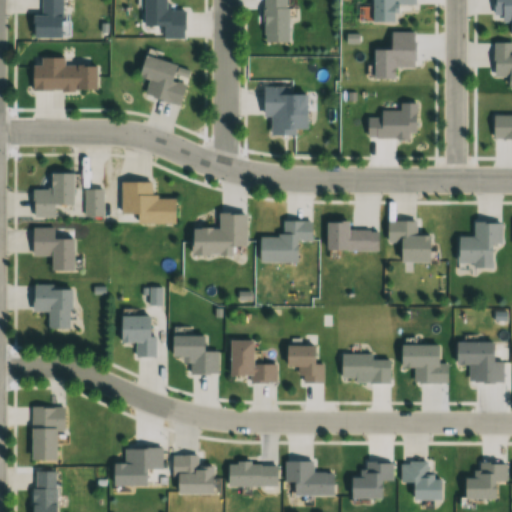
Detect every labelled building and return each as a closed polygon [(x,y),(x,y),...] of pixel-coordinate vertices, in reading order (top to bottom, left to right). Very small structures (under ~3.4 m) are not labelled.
[(31,38),(62,38),(61,0),(39,0),(39,14),(31,14),(31,38)] [(140,0),(140,26),(161,26),(161,37),(183,37),(183,8),(169,8),(169,0),(140,0)] [(286,0),(262,0),(262,40),(286,41),(286,0)] [(415,3),(415,0),(369,0),(369,20),(395,20),(395,3),(415,3)] [(392,66),(410,66),(411,32),(388,32),(388,50),(370,49),(370,78),(391,78),(392,66)] [(511,42),(491,42),(491,77),(505,77),(505,87),(511,87),(511,53),(511,54),(511,42)] [(143,95),(179,105),(185,85),(170,80),(175,64),(142,55),(135,78),(147,81),(143,95)] [(63,57),(39,57),(39,65),(30,65),(30,90),(94,90),(94,65),(63,65),(63,57)] [(306,93),(292,93),(292,81),(262,80),(262,115),(270,115),(270,132),(306,132),(306,93)] [(414,103),(396,103),(396,109),(379,109),(379,117),(364,117),(364,138),(414,138),(414,103)] [(511,113),(489,113),(489,138),(511,137),(511,113)] [(55,216),(55,204),(72,203),(72,173),(49,173),(49,189),(31,189),(32,216),(55,216)] [(135,222),(174,222),(174,196),(151,196),(151,182),(120,182),(120,212),(135,212),(135,222)] [(84,188),(84,216),(103,216),(103,188),(84,188)] [(257,262),(295,262),(295,241),(310,241),(310,221),(281,220),(281,236),(257,236),(257,262)] [(322,251),(376,251),(376,229),(346,229),(346,221),(322,221),(322,251)] [(384,221),(384,242),(395,242),(395,261),(426,262),(426,235),(413,235),(413,221),(384,221)] [(454,262),(471,262),(471,267),(491,267),(491,243),(498,243),(498,223),(470,223),(470,237),(454,237),(454,262)] [(71,237),(55,237),(55,227),(31,227),(31,255),(49,255),(49,270),(71,270),(71,237)] [(31,311),(46,311),(46,327),(69,327),(69,285),(31,284),(31,311)] [(155,356),(154,336),(149,336),(148,315),(118,316),(118,342),(135,342),(135,357),(155,356)] [(217,350),(202,350),(202,335),(169,335),(169,356),(187,356),(187,374),(217,374),(217,350)] [(248,382),(275,381),(274,362),(251,363),(251,339),(227,340),(228,375),(248,375),(248,382)] [(503,361),(493,360),(493,342),(453,342),(453,364),(467,364),(467,382),(503,382),(503,361)] [(283,366),(296,366),(296,375),(300,375),(300,382),(322,382),(322,364),(313,364),(313,345),(283,345),(283,366)] [(436,363),(436,345),(398,345),(398,367),(412,367),(413,382),(446,382),(445,363),(436,363)] [(371,359),(371,354),(338,354),(338,382),(388,382),(388,359),(371,359)] [(63,430),(63,406),(29,406),(29,459),(54,460),(54,430),(63,430)] [(110,485),(146,485),(146,468),(161,467),(160,447),(123,448),(123,463),(110,463),(110,485)] [(211,465),(197,465),(197,455),(171,455),(171,493),(211,493),(211,465)] [(311,461),(282,461),(282,482),(291,482),(291,495),(332,495),(332,472),(311,472),(311,461)] [(347,497),(379,498),(379,480),(391,480),(391,462),(360,461),(360,478),(348,477),(347,497)] [(409,500),(437,500),(437,478),(427,478),(427,461),(398,461),(398,481),(409,481),(409,500)] [(461,499),(492,499),(492,481),(505,481),(505,462),(474,462),(474,478),(461,478),(461,499)] [(225,486),(274,486),(274,463),(225,463),(225,486)] [(56,511),(56,471),(30,471),(30,511),(56,511)]
